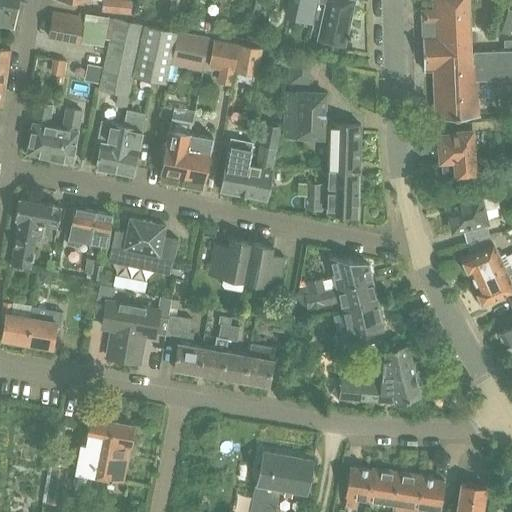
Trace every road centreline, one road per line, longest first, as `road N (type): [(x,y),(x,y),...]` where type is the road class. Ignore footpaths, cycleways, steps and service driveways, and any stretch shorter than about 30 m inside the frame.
road 1 (residential): [(2,173),(304,230),(395,242),(413,234)]
road 2 (residential): [(180,396),(418,428),(511,422)]
road 3 (residential): [(413,234),(395,139),(395,0)]
road 4 (residential): [(511,420),(442,307),(413,234)]
road 5 (residential): [(180,396),(0,365)]
road 6 (residential): [(30,0),(2,173)]
